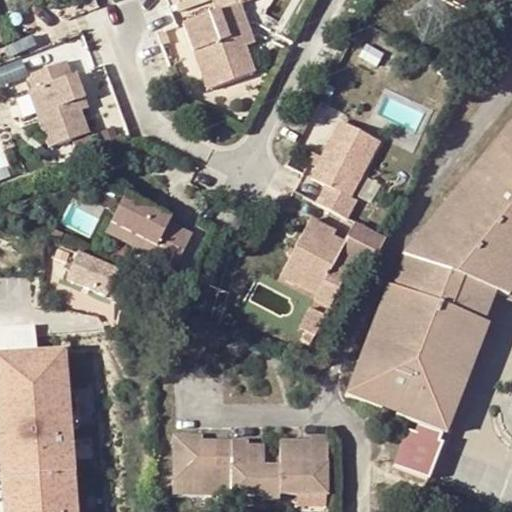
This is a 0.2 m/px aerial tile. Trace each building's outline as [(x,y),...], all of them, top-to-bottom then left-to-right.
[(255,0),(211,0),(216,12),(183,25),(199,69),(218,62),(225,79),(251,69),(243,49),(236,28),(245,25),(239,6),(255,0)] [(243,49),(253,45),(245,25),(236,28),(243,49)] [(82,112),(78,101),(86,99),(76,74),(71,76),(65,61),(27,76),(33,90),(29,91),(52,149),(91,133),(82,112)] [(218,62),(199,69),(207,91),(252,74),(251,69),(225,79),(218,62)] [(82,112),(90,109),(86,99),(78,101),(82,112)] [(459,187),(402,257),(403,258),(495,293),(509,298),(511,294),(511,122),(479,163),(482,166),(462,189),(459,187)] [(330,188),(320,207),(349,222),(359,203),(352,200),(382,143),(345,123),(315,180),(330,188)] [(482,166),(479,163),(459,187),(462,189),(482,166)] [(171,220),(126,196),(112,225),(155,247),(150,257),(175,270),(192,237),(169,225),(171,220)] [(94,234),(100,214),(70,204),(63,225),(94,234)] [(356,261),(373,270),(387,242),(357,226),(346,246),(333,240),(337,234),(311,221),(285,271),(323,291),(318,300),(317,303),(330,310),(356,261)] [(155,247),(112,225),(107,234),(150,257),(155,247)] [(105,268),(71,255),(68,266),(87,273),(85,279),(100,284),(105,268)] [(495,293),(403,258),(392,290),(483,325),(495,293)] [(62,285),(82,291),(85,279),(87,273),(68,266),(62,285)] [(323,291),(285,271),(281,279),(318,300),(323,291)] [(107,274),(104,283),(113,286),(116,278),(107,274)] [(398,411),(396,417),(435,432),(447,436),(489,329),(483,325),(392,290),(387,288),(345,397),(381,411),(383,405),(398,411)] [(82,511),(69,348),(0,352),(0,444),(5,511),(82,511)] [(383,405),(381,411),(386,413),(396,417),(398,411),(383,405)] [(300,498),(328,499),(328,439),(310,439),(310,444),(310,450),(302,449),(302,444),(281,444),(281,468),(266,468),(266,454),(250,454),(250,446),(250,443),(232,443),(215,443),(215,449),(204,449),(204,443),(204,438),(174,438),(174,487),(204,487),(205,498),(232,498),(262,498),(280,498),(280,493),(300,493),(300,498)] [(204,487),(174,487),(174,498),(205,498),(204,487)] [(328,499),(300,498),(300,509),(328,509),(328,499)]
